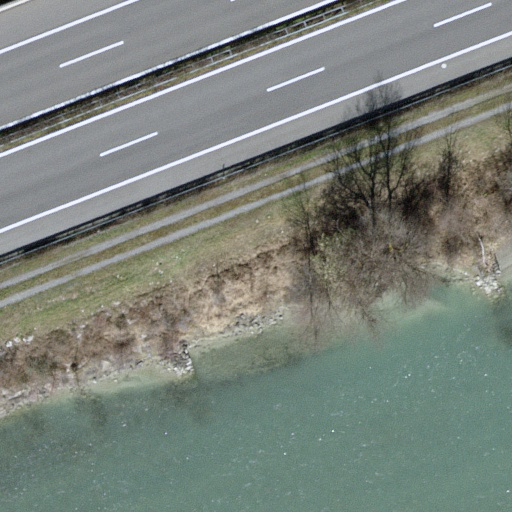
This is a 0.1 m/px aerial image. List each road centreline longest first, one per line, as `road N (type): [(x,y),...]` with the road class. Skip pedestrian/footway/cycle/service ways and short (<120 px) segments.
road 1 (track): [(0,294),(511,95)]
road 2 (motorway): [(0,195),(505,0)]
road 3 (motorway): [(224,0),(0,87)]
